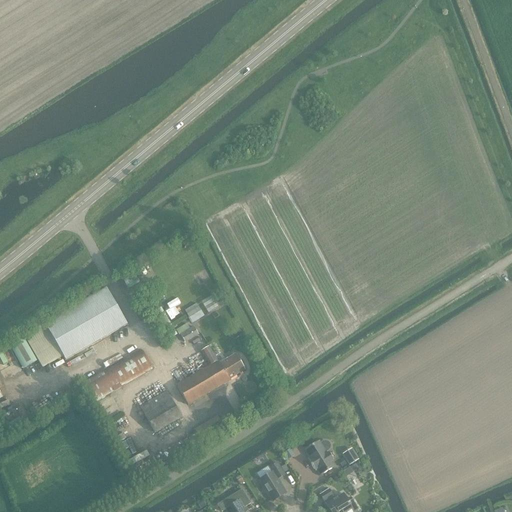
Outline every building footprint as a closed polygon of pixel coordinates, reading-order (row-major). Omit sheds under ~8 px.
[(133,271),(128,273),(121,277),(126,286),(133,282),(137,280),(133,271)] [(42,368),(63,356),(65,360),(127,325),(106,289),(24,336),(42,368)] [(185,311),(189,317),(200,310),(196,303),(185,311)] [(198,335),(193,326),(180,334),(185,343),(198,335)] [(23,369),(36,361),(21,335),(8,343),(23,369)] [(188,405),(229,381),(229,380),(244,371),(235,355),(219,364),(209,347),(201,351),(210,366),(176,386),(188,405)] [(91,404),(152,369),(141,350),(80,385),(91,404)] [(155,433),(181,418),(166,392),(140,407),(155,433)] [(201,441),(223,427),(217,416),(194,430),(201,441)] [(128,439),(121,443),(124,448),(131,444),(128,439)] [(320,476),(334,467),(331,461),(333,460),(329,453),(327,454),(326,453),(329,451),(330,449),(331,447),(330,445),(329,443),(327,441),(325,441),(323,441),(320,443),(319,441),(305,450),(309,458),(308,459),(315,471),(317,470),(320,476)] [(290,449),(284,453),(288,460),(294,456),(290,449)] [(354,454),(345,460),(349,466),(358,460),(354,454)] [(262,492),(267,493),(272,502),(286,493),(277,479),(284,475),(277,463),(270,467),(272,472),(259,480),(263,487),(262,492)] [(357,463),(349,468),(352,472),(360,468),(357,463)] [(144,477),(141,472),(133,476),(137,482),(144,477)] [(320,495),(326,505),(330,511),(338,511),(341,510),(342,511),(353,511),(357,510),(350,499),(347,500),(343,494),(335,499),(329,489),(320,495)] [(243,511),(247,510),(241,499),(225,509),(226,511),(243,511)] [(202,500),(197,504),(201,509),(206,506),(202,500)]
